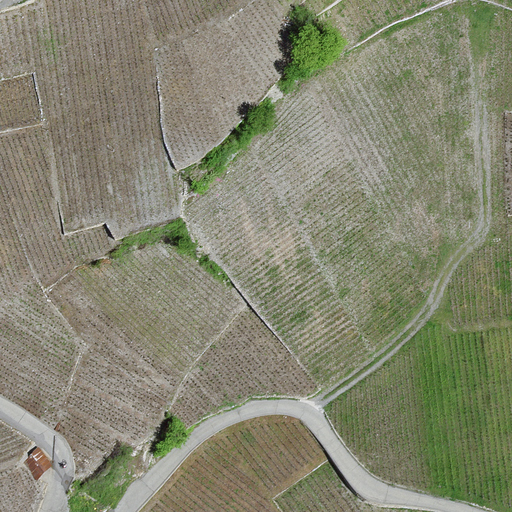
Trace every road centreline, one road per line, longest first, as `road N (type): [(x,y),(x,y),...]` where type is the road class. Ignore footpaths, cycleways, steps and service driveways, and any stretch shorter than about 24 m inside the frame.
road 1 (unclassified): [(428,502),(374,488),(313,417),(273,407),(210,426),(123,511)]
road 2 (unclassified): [(49,511),(61,474),(57,451),(0,408)]
